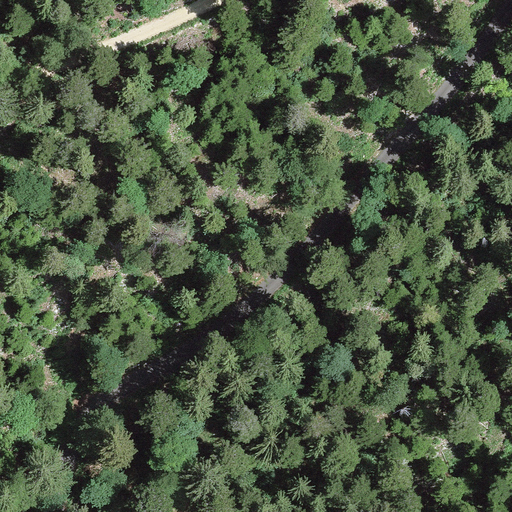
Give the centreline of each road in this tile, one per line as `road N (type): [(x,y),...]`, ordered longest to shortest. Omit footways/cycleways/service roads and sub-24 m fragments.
road 1 (unclassified): [(58,511),(81,426),(99,404),(188,357),(288,271),(511,9)]
road 2 (track): [(0,87),(80,65),(213,0)]
